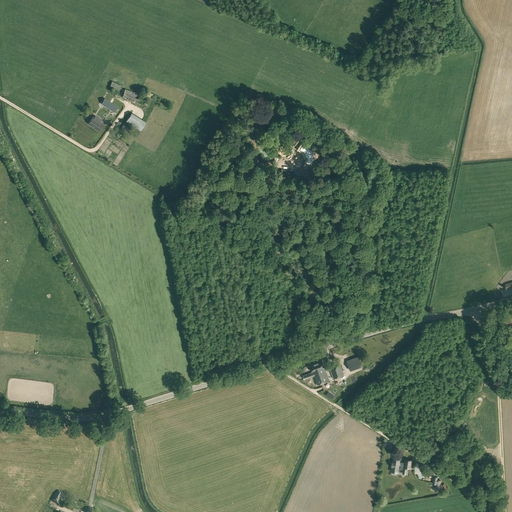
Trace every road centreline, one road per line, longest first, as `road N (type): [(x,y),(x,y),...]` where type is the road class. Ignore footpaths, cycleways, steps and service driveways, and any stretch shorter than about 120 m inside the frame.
road 1 (tertiary): [(0,411),(74,418),(122,411),(416,319),(511,300)]
road 2 (track): [(304,285),(89,151)]
